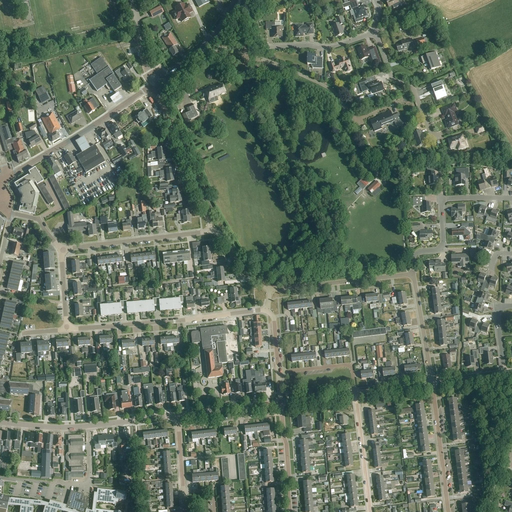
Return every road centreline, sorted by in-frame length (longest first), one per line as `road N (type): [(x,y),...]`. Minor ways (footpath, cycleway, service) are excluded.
road 1 (residential): [(66,330),(267,310)]
road 2 (residential): [(378,171),(346,131),(332,91),(250,52)]
road 3 (tertiary): [(0,182),(153,82)]
road 4 (tertiary): [(0,422),(66,428),(177,415)]
road 5 (residential): [(212,232),(153,82)]
road 6 (residential): [(61,249),(212,232)]
road 7 (residential): [(269,290),(412,274)]
road 8 (residential): [(431,139),(411,86),(391,79),(375,31)]
road 9 (residential): [(447,511),(431,384)]
road 10 (residential): [(250,52),(337,45),(375,31)]
road 11 (residential): [(511,198),(441,199),(437,251)]
